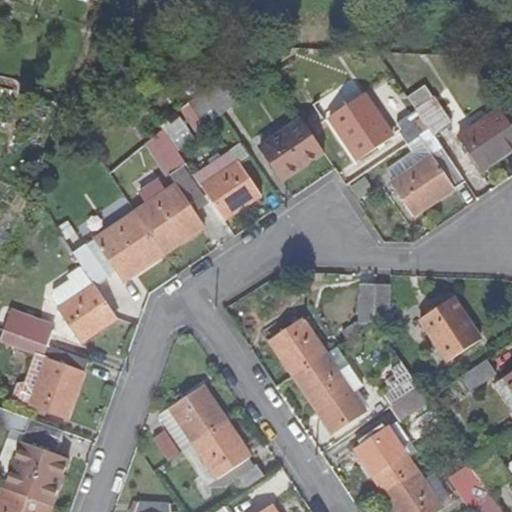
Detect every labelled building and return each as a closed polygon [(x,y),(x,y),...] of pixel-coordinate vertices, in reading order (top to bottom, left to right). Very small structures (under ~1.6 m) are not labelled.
[(223,76),(193,101),(196,106),(211,94),(226,80),(223,76)] [(240,100),(226,80),(211,94),(224,113),(240,100)] [(511,93),(499,102),(504,109),(511,120),(511,93)] [(224,113),(211,94),(196,106),(208,125),(224,113)] [(392,136),(374,107),(366,95),(334,116),(361,157),(392,136)] [(424,115),(433,129),(438,134),(454,124),(435,98),(419,108),(424,115)] [(384,101),(374,107),(392,136),(402,129),(384,101)] [(511,120),(504,109),(463,138),(484,169),(511,150),(511,120)] [(411,144),(422,136),(433,129),(424,115),(402,129),(411,144)] [(284,180),(327,151),(304,119),(263,147),(284,180)] [(191,163),(168,129),(151,144),(173,175),(191,163)] [(433,129),(422,136),(435,155),(394,183),(415,215),(469,181),(438,134),(433,129)] [(241,160),(205,186),(227,219),(262,192),(241,160)] [(138,211),(166,252),(205,225),(177,184),(138,211)] [(123,281),(166,252),(138,211),(96,239),(123,281)] [(75,253),(96,284),(108,276),(87,245),(75,253)] [(82,342),(118,317),(96,284),(59,309),(82,342)] [(378,320),(377,284),(362,284),(362,318),(346,332),(351,337),(378,320)] [(392,284),(377,284),(378,320),(394,315),(392,284)] [(455,297),(424,318),(452,360),(484,339),(455,297)] [(295,376),(329,353),(304,317),(271,340),(295,376)] [(19,337),(48,347),(53,331),(25,321),(21,331),(19,337)] [(341,370),(350,363),(339,347),(329,353),(341,370)] [(88,362),(52,349),(32,403),(69,418),(88,362)] [(329,353),(295,376),(334,432),(366,409),(355,392),(364,385),(350,363),(341,370),(329,353)] [(488,363),(463,379),(472,392),(496,374),(488,363)] [(387,390),(395,404),(422,386),(412,372),(387,390)] [(511,383),(508,378),(498,386),(511,406),(511,383)] [(196,443),(228,420),(203,384),(172,405),(196,443)] [(422,386),(395,404),(405,419),(431,400),(422,386)] [(32,418),(31,420),(65,432),(65,429),(32,418)] [(65,432),(31,420),(5,489),(54,506),(70,458),(57,453),(65,432)] [(228,420),(196,443),(220,477),(251,455),(228,420)] [(358,447),(385,489),(417,467),(390,426),(358,447)] [(172,459),(183,451),(168,431),(157,439),(172,459)] [(259,465),(238,480),(245,490),(266,476),(259,465)] [(436,511),(444,507),(417,467),(385,489),(400,511),(436,511)] [(494,495),(486,482),(466,496),(474,508),(494,495)] [(51,511),(54,506),(5,489),(0,504),(0,511),(51,511)] [(506,511),(494,495),(474,508),(473,508),(475,511),(506,511)] [(171,511),(172,503),(135,500),(133,511),(171,511)]
